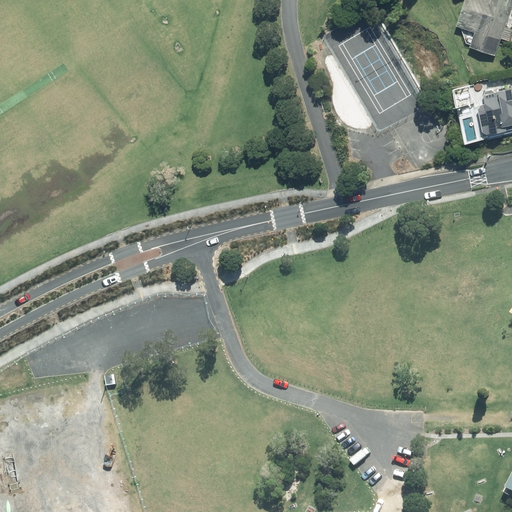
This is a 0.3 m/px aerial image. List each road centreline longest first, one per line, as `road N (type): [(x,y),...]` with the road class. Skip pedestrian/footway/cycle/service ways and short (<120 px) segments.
road 1 (tertiary): [(511,169),(196,240)]
road 2 (tertiary): [(196,240),(0,336)]
road 3 (tertiary): [(0,310),(124,251),(196,240)]
